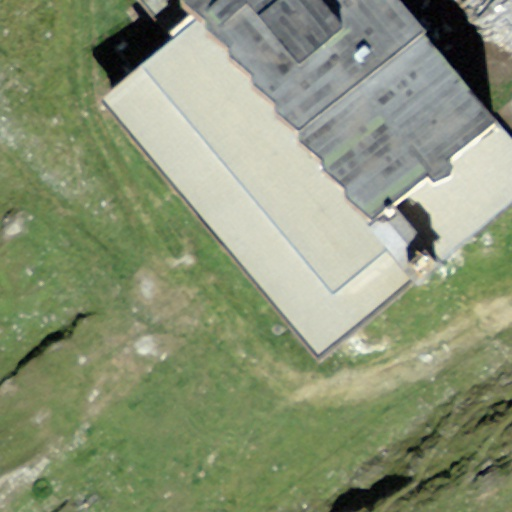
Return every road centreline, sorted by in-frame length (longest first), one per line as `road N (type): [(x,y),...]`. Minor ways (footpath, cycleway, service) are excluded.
road 1 (track): [(0,170),(169,327),(317,401)]
road 2 (track): [(317,401),(511,324)]
